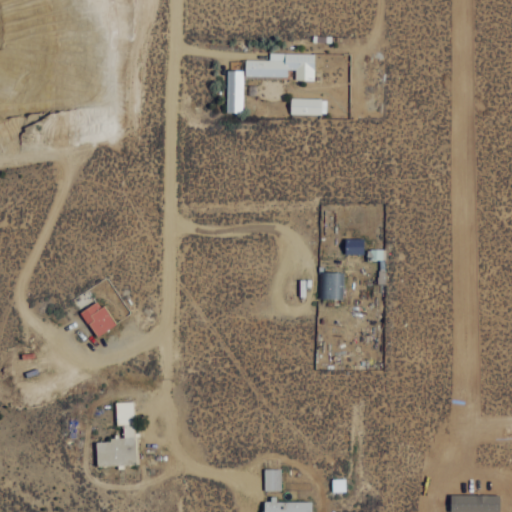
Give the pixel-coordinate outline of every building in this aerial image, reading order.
[(245,59),(244,75),(286,76),(287,69),(295,69),(294,79),(313,80),(314,53),(269,52),(269,59),(245,59)] [(226,70),(226,112),(242,112),(242,70),(226,70)] [(326,98),(290,97),(289,113),(326,114),(326,98)] [(363,237),(344,238),(344,253),(363,253),(363,237)] [(320,298),(342,299),(343,272),(321,271),(320,298)] [(81,310),(94,336),(114,326),(100,300),(81,310)] [(115,402),(116,424),(122,424),(123,438),(95,439),(96,465),(135,463),(133,401),(115,402)] [(264,490),(281,489),(280,467),(263,468),(264,490)] [(345,477),(331,478),(331,491),(345,491),(345,477)] [(310,511),(311,500),(274,500),(274,499),(262,499),(261,511),(310,511)]
